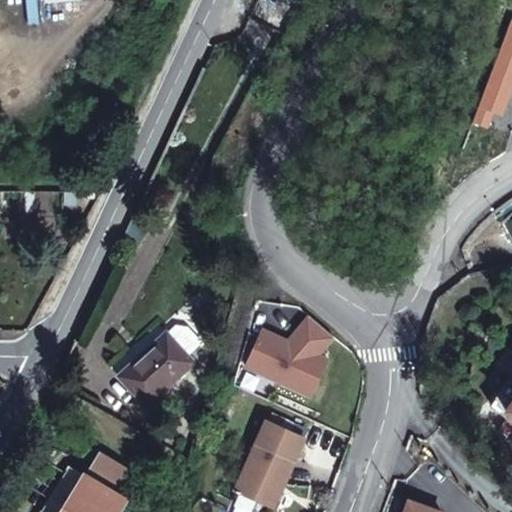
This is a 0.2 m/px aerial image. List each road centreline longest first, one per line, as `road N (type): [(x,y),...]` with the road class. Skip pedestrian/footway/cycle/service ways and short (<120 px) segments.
road 1 (unclassified): [(347,0),(262,199),(290,263),(387,330)]
road 2 (tertiary): [(214,0),(37,356)]
road 3 (unclassified): [(387,330),(414,303),(439,243),(483,189),(511,173)]
road 4 (unclassified): [(387,330),(387,406),(347,511)]
